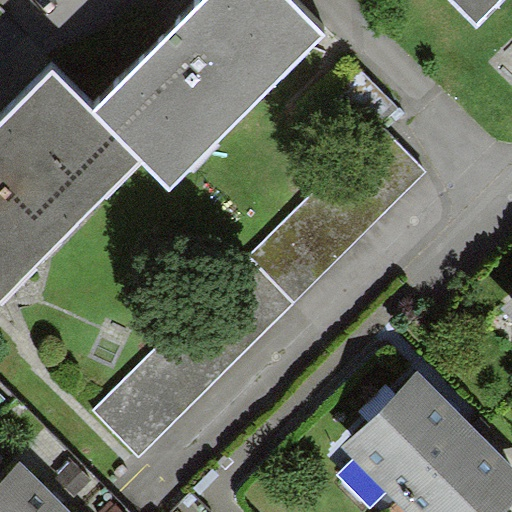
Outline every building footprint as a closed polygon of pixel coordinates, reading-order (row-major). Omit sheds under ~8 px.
[(192,0),(92,106),(171,180),(318,25),(290,0),(192,0)] [(455,0),(472,16),(488,0),(455,0)] [(46,70),(0,116),(0,290),(134,157),(46,70)] [(262,261),(298,300),(413,194),(377,156),(262,261)] [(511,482),(418,385),(352,447),(414,511),(484,511),(511,485),(511,482)] [(48,511),(10,473),(0,482),(0,511),(48,511)]
